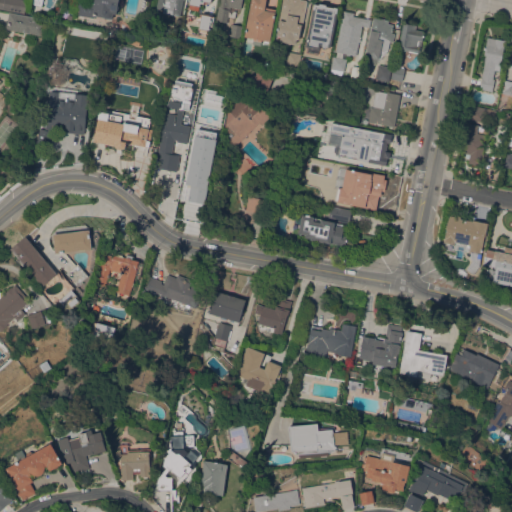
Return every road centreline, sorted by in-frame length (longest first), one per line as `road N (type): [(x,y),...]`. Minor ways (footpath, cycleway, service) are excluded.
road 1 (residential): [(511,325),(404,283),(180,245),(119,190),(80,181),(46,187),(0,221)]
road 2 (residential): [(404,283),(463,0)]
road 3 (residential): [(148,511),(136,498),(109,492),(24,511)]
